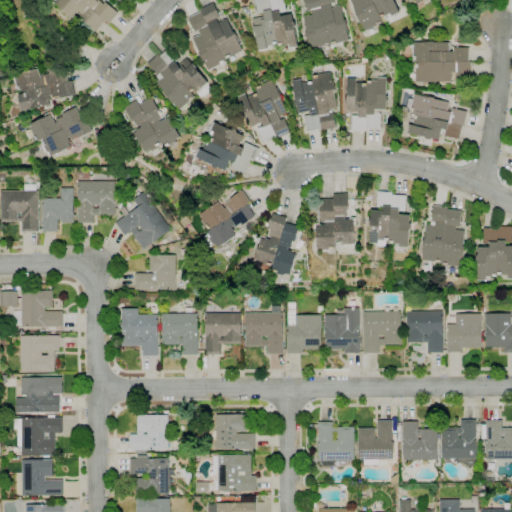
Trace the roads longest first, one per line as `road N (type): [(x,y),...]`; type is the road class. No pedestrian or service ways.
road 1 (residential): [(511,386),(97,388)]
road 2 (residential): [(0,265),(94,265),(98,511)]
road 3 (residential): [(478,183),(356,160),(291,172)]
road 4 (residential): [(495,27),(502,48),(494,124),(478,183)]
road 5 (residential): [(286,389),(289,511)]
